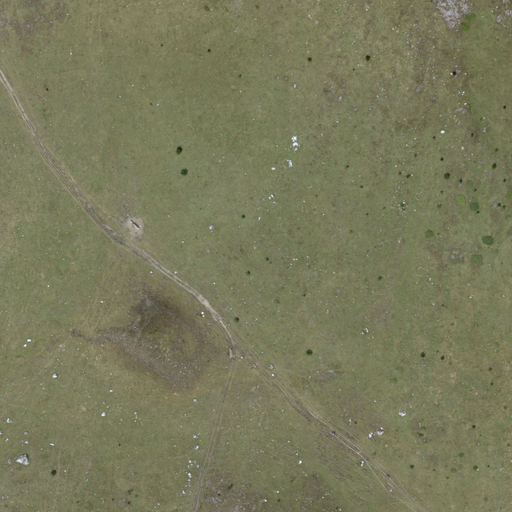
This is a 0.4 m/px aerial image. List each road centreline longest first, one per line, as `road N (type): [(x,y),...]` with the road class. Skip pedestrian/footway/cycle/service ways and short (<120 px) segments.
road 1 (track): [(0,71),(55,167),(114,235),(200,297),(227,334)]
road 2 (track): [(227,334),(423,511)]
road 3 (track): [(0,414),(82,326),(122,240)]
road 4 (track): [(227,334),(233,356),(191,511)]
